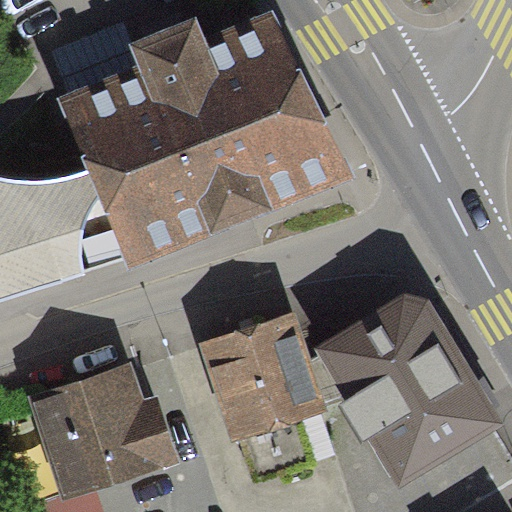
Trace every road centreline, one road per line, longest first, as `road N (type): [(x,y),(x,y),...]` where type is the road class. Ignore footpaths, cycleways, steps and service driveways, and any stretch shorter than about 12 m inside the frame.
road 1 (residential): [(441,182),(390,213),(0,342)]
road 2 (primary): [(320,0),(441,182)]
road 3 (primary): [(441,182),(511,312)]
